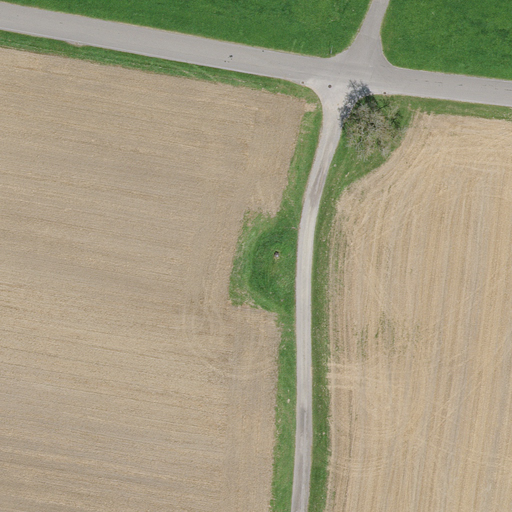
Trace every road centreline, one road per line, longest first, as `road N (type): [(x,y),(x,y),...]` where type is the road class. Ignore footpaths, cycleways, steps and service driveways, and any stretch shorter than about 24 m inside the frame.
road 1 (track): [(299,511),(300,250),(352,84)]
road 2 (unclassified): [(352,84),(0,17)]
road 3 (unclassified): [(511,101),(352,84)]
